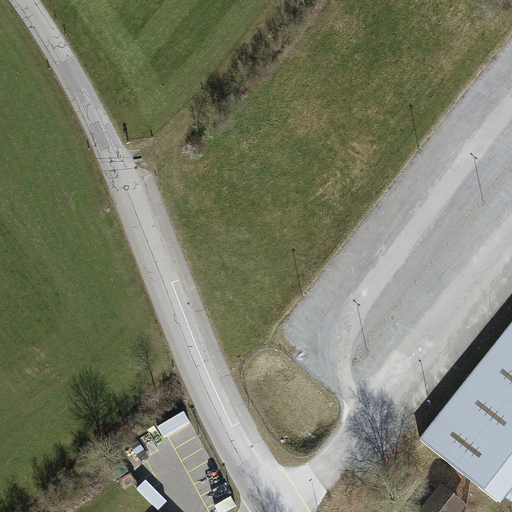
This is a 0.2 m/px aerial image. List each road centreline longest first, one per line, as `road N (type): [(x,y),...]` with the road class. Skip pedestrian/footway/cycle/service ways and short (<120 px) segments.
road 1 (tertiary): [(274,511),(202,382),(92,116),(23,0)]
road 2 (track): [(121,181),(169,144),(289,0)]
